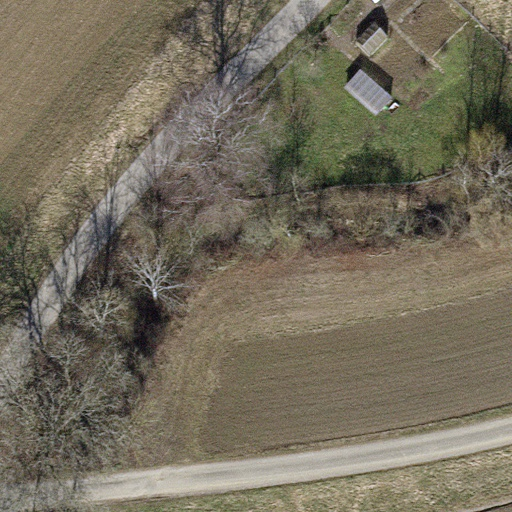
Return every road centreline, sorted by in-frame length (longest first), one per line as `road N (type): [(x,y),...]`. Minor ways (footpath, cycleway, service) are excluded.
road 1 (track): [(0,408),(59,288),(166,148),(312,0)]
road 2 (track): [(511,428),(0,493)]
